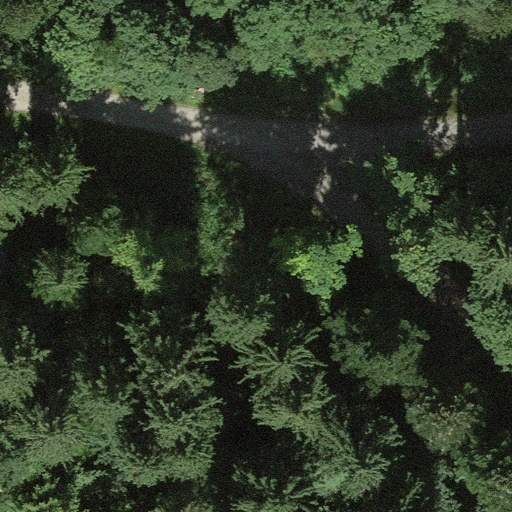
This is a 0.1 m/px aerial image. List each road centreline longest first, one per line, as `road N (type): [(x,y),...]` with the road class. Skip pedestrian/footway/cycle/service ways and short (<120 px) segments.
road 1 (track): [(0,117),(268,143),(511,129)]
road 2 (track): [(268,143),(511,344)]
